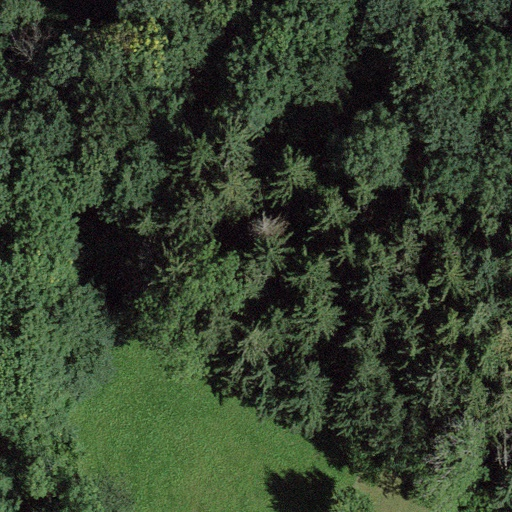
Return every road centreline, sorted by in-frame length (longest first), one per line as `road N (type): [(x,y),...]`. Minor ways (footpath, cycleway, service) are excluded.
road 1 (track): [(0,36),(296,65),(511,109)]
road 2 (track): [(63,511),(37,420),(0,391)]
